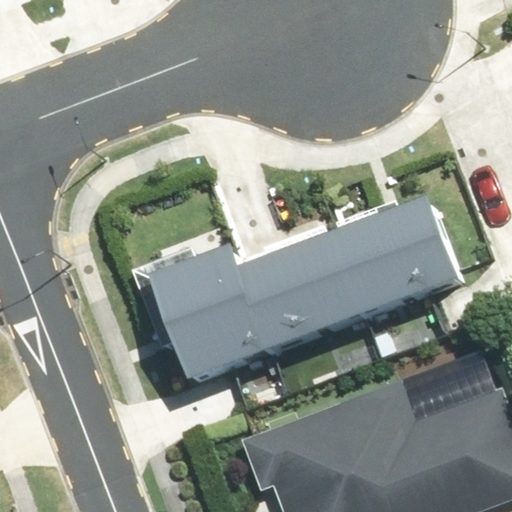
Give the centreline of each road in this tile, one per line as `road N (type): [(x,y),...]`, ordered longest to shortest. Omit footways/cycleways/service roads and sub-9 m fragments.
road 1 (residential): [(0,157),(130,511)]
road 2 (residential): [(0,141),(340,7)]
